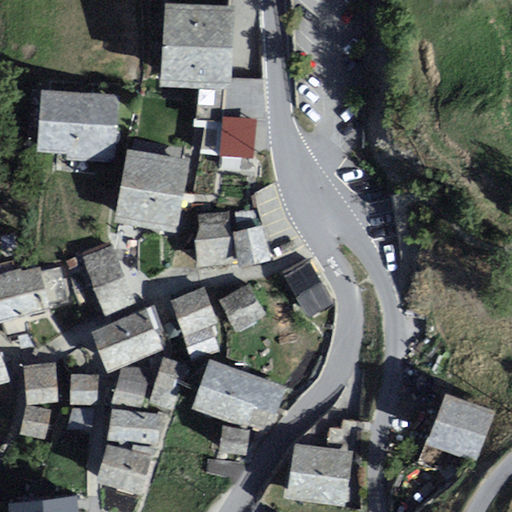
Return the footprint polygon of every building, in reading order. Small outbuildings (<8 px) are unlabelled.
[(231,12),(163,8),(159,77),(227,81),(231,12)] [(113,97),(40,94),(38,150),(110,153),(113,97)] [(255,148),(256,108),(222,107),(221,147),(255,148)] [(187,164),(129,155),(119,216),(177,225),(187,164)] [(230,213),(201,214),(202,263),(231,262),(230,213)] [(264,260),(259,227),(236,230),(241,264),(264,260)] [(131,299),(113,252),(87,262),(105,308),(131,299)] [(331,303),(307,263),(286,276),(310,315),(331,303)] [(36,271),(0,277),(0,318),(44,310),(36,271)] [(260,314),(244,289),(222,303),(238,328),(260,314)] [(201,291),(174,301),(188,340),(215,330),(201,291)] [(147,311),(92,333),(106,369),(127,361),(161,347),(147,311)] [(175,407),(188,366),(165,359),(152,400),(175,407)] [(151,367),(127,361),(112,408),(122,408),(127,398),(145,398),(151,367)] [(54,365),(23,367),(25,400),(56,399),(54,365)] [(261,385),(209,367),(196,405),(247,422),(261,385)] [(98,379),(75,380),(75,403),(99,402),(98,379)] [(491,415),(447,399),(431,441),(476,457),(491,415)] [(122,408),(112,408),(110,437),(157,440),(158,411),(122,408)] [(52,413),(30,409),(26,430),(48,435),(52,413)] [(108,445),(98,477),(137,489),(147,457),(108,445)] [(352,455),(296,449),(291,496),(347,502),(352,455)] [(72,511),(72,500),(7,504),(7,511),(72,511)]
